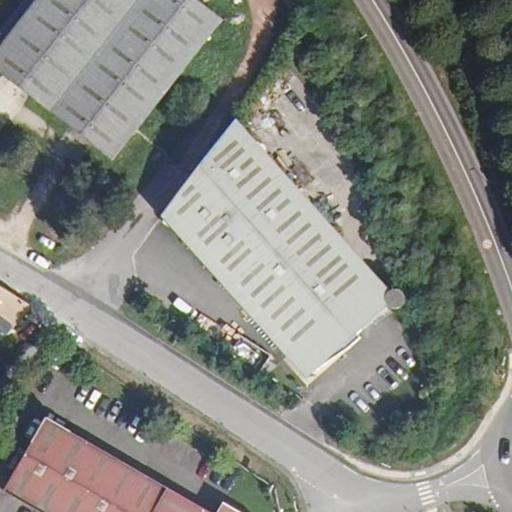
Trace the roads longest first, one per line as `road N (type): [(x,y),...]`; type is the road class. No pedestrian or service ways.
road 1 (unclassified): [(358,492),(0,262)]
road 2 (secondary): [(511,286),(443,123),(373,0)]
